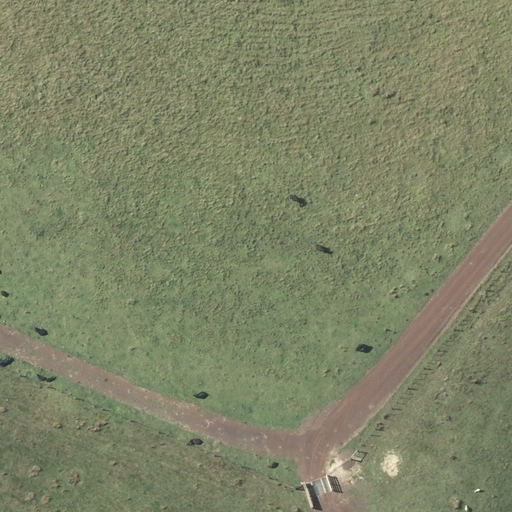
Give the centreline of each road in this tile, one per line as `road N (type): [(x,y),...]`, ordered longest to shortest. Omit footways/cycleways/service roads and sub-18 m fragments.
road 1 (track): [(511,220),(315,453),(321,488),(337,511)]
road 2 (track): [(324,440),(280,441),(202,421),(0,336)]
